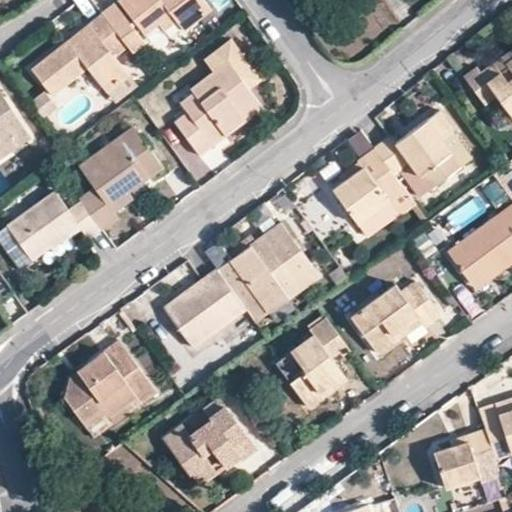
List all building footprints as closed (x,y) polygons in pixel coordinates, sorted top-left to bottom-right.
[(127,46),(139,37),(109,0),(98,9),(123,41),(127,46)] [(180,21),(205,1),(204,0),(116,0),(138,27),(153,15),(159,21),(172,12),(180,21)] [(47,90),(83,61),(102,85),(125,67),(111,50),(123,41),(98,9),(96,8),(84,18),(88,23),(66,40),(62,35),(27,64),(47,90)] [(62,35),(66,40),(88,23),(84,18),(62,35)] [(511,53),(511,44),(491,61),(495,66),(511,53)] [(511,53),(495,66),(491,61),(479,69),(475,64),(462,75),(483,103),(496,93),(511,113),(511,53)] [(220,130),(241,116),(234,106),(251,93),(227,59),(189,88),(191,91),(197,100),(183,110),(172,119),(194,150),(209,139),(201,130),(213,121),(220,130)] [(0,142),(27,122),(0,88),(0,142)] [(197,100),(191,91),(177,102),(183,110),(197,100)] [(44,116),(57,108),(48,93),(35,100),(44,116)] [(234,106),(241,116),(258,102),(251,93),(234,106)] [(405,132),(413,141),(400,150),(394,141),(389,135),(372,147),(392,171),(399,166),(419,195),(461,164),(440,137),(450,130),(452,128),(438,109),(405,132)] [(213,121),(201,130),(209,139),(220,130),(213,121)] [(461,164),(470,157),(450,130),(440,137),(461,164)] [(103,201),(120,188),(142,172),(112,131),(72,160),(88,182),(73,191),(97,224),(112,214),(108,207),(103,201)] [(413,141),(405,132),(394,141),(400,150),(413,141)] [(331,187),(357,221),(386,199),(403,187),(392,171),(372,147),(356,159),(361,165),(331,187)] [(320,240),(347,223),(316,175),(303,183),(311,196),(298,205),(320,240)] [(46,241),(43,237),(60,225),(64,230),(74,221),(84,232),(97,224),(73,191),(62,200),(50,185),(3,221),(28,254),(46,241)] [(413,200),(403,187),(386,199),(396,211),(413,200)] [(103,201),(108,207),(125,194),(120,188),(103,201)] [(396,211),(386,199),(357,221),(367,235),(396,211)] [(490,267),(493,271),(511,258),(511,199),(511,200),(447,248),(471,281),(490,267)] [(258,238),(275,225),(259,204),(242,217),(258,238)] [(249,313),(253,318),(315,273),(299,250),(278,222),(275,225),(258,238),(252,242),(236,253),(229,258),(216,268),(249,313)] [(64,230),(60,225),(43,237),(46,241),(48,244),(64,232),(64,230)] [(231,246),(236,253),(252,242),(247,235),(231,246)] [(229,258),(215,238),(201,248),(216,268),(229,258)] [(493,271),(490,267),(471,281),(474,286),(493,271)] [(163,306),(190,344),(212,329),(217,336),(249,313),(216,268),(163,306)] [(398,289),(394,283),(350,315),(375,348),(419,317),(422,322),(437,311),(413,277),(398,289)] [(342,371),(332,357),(348,345),(325,315),(308,328),(311,333),(275,359),(307,404),(322,392),(319,387),(342,371)] [(156,391),(119,339),(76,370),(81,378),(69,387),(69,400),(86,425),(100,414),(112,414),(125,405),(137,397),(140,402),(156,391)] [(81,378),(76,370),(69,375),(69,387),(81,378)] [(319,387),(322,392),(345,375),(342,371),(319,387)] [(205,406),(212,417),(189,432),(183,422),(163,436),(188,472),(191,470),(207,458),(203,451),(211,445),(217,453),(224,463),(238,453),(240,456),(255,445),(219,396),(205,406)] [(511,397),(497,402),(501,411),(511,407),(511,397)] [(486,429),(495,456),(511,451),(511,407),(501,411),(497,402),(479,407),(486,429)] [(112,414),(100,414),(86,425),(94,435),(130,410),(125,405),(112,414)] [(446,488),(477,478),(476,472),(497,465),(495,456),(486,429),(466,435),(469,443),(454,448),(436,453),(446,488)] [(452,440),(454,448),(469,443),(466,435),(452,440)] [(217,453),(211,445),(203,451),(207,458),(217,453)] [(191,470),(199,481),(215,470),(207,458),(191,470)] [(477,478),(478,481),(500,475),(497,465),(476,472),(477,478)] [(399,511),(394,498),(381,502),(384,511),(399,511)] [(372,511),(368,501),(339,511),(372,511)]
